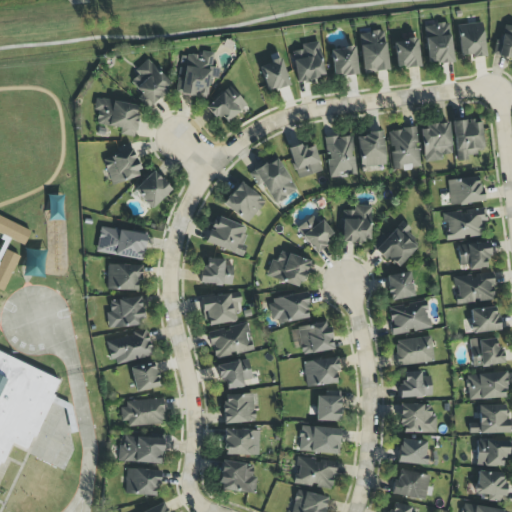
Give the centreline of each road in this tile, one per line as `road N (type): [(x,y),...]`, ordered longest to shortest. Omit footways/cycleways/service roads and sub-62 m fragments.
road 1 (residential): [(213,161),(180,224),(169,279),(195,427),(193,497)]
road 2 (residential): [(492,92),(311,111),(263,128),(213,161)]
road 3 (residential): [(355,511),(370,383),(347,283)]
